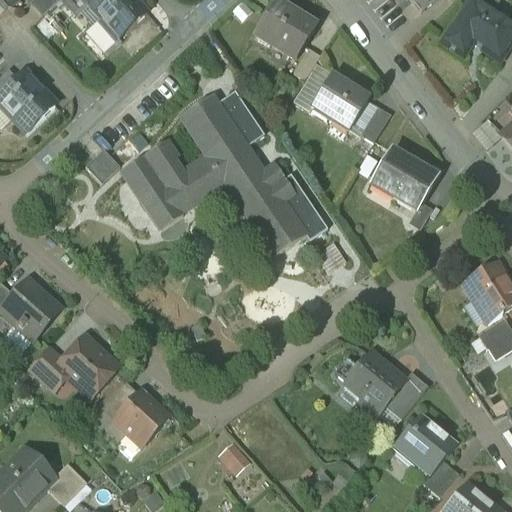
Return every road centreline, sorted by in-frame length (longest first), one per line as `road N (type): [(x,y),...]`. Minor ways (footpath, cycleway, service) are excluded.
road 1 (residential): [(393,289),(260,390),(212,415),(183,398),(153,368),(151,351),(0,214)]
road 2 (residential): [(494,200),(338,0)]
road 3 (residential): [(511,468),(393,289)]
road 4 (residential): [(0,203),(95,116)]
road 5 (residential): [(95,116),(188,29)]
